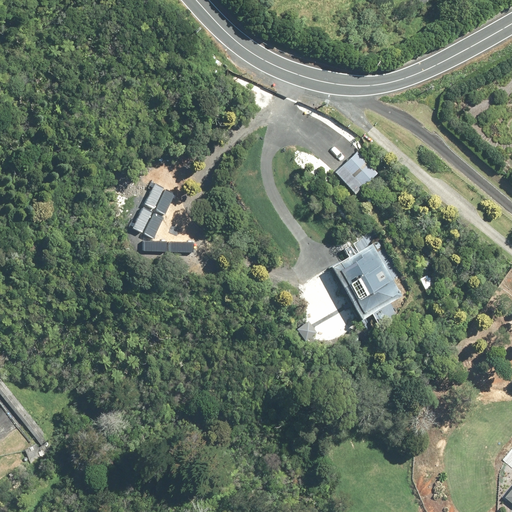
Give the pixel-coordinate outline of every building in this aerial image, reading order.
[(358,150),(335,170),(355,193),(378,172),(358,150)] [(154,185),(145,205),(154,209),(163,189),(154,185)] [(166,190),(156,210),(166,214),(175,194),(166,190)] [(143,208),(134,228),(143,233),(153,213),(143,208)] [(154,213),(145,233),(154,238),(163,218),(154,213)] [(166,240),(144,240),(144,251),(166,251),(166,240)] [(193,242),(171,242),(171,252),(193,252),(193,242)] [(379,255),(373,243),(332,265),(362,318),(402,296),(384,264),(392,259),(387,250),(379,255)] [(511,501),(511,482),(502,494),(511,501)]
